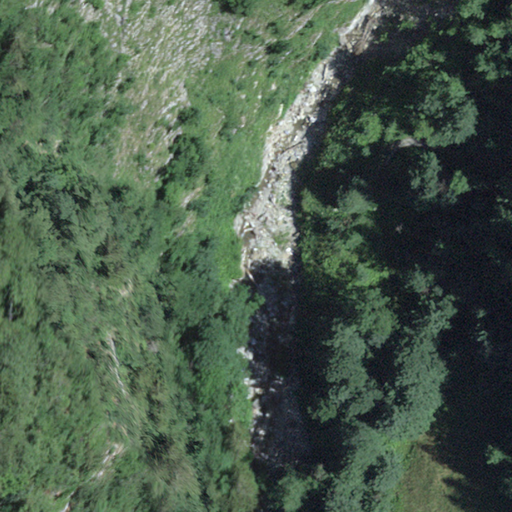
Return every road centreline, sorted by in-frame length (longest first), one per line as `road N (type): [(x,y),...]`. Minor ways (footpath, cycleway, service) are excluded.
road 1 (track): [(511,158),(413,133),(387,140),(377,160),(381,223),(405,294),(408,348),(361,511)]
road 2 (track): [(511,31),(488,28),(468,46),(467,73),(511,107)]
